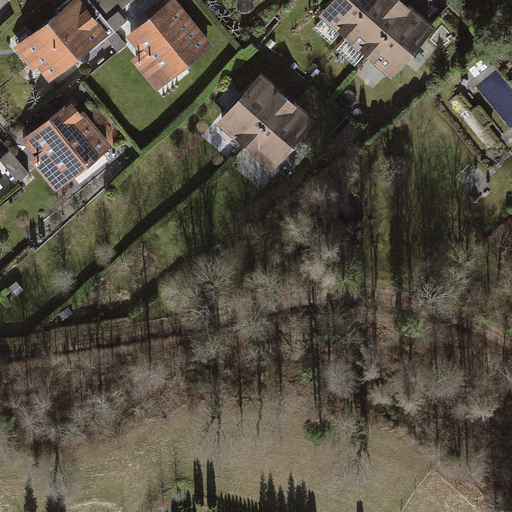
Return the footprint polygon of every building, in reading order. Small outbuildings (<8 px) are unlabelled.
[(88,0),(68,0),(13,46),(32,70),(37,66),(50,81),(105,36),(112,30),(88,0)] [(88,0),(112,30),(105,36),(118,52),(127,44),(115,30),(127,20),(119,11),(132,0),(142,0),(144,1),(144,0),(88,0)] [(214,43),(178,0),(167,0),(126,34),(139,50),(130,58),(157,90),(214,43)] [(438,23),(411,0),(330,0),(319,14),(392,76),(438,23)] [(317,117),(262,69),(217,121),(273,169),(317,117)] [(113,144),(73,95),(21,138),(35,155),(30,159),(56,191),(113,144)] [(29,172),(10,149),(0,158),(0,159),(18,181),(29,172)]
